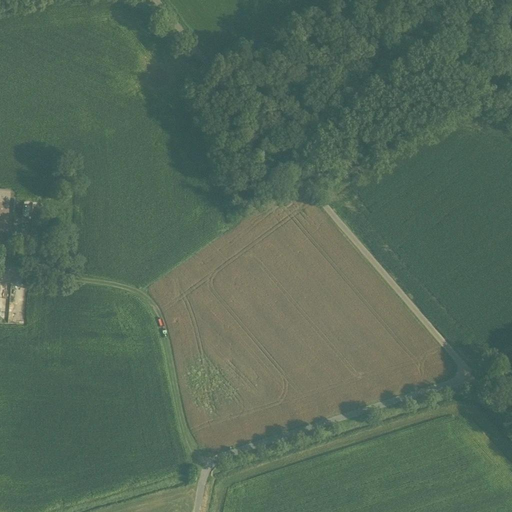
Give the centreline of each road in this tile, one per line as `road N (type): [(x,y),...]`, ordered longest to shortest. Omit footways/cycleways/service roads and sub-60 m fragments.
road 1 (track): [(154,0),(511,425)]
road 2 (unclassified): [(197,511),(202,471),(212,459),(457,381),(511,346)]
road 3 (track): [(0,269),(132,288),(154,299),(188,442),(204,464)]
